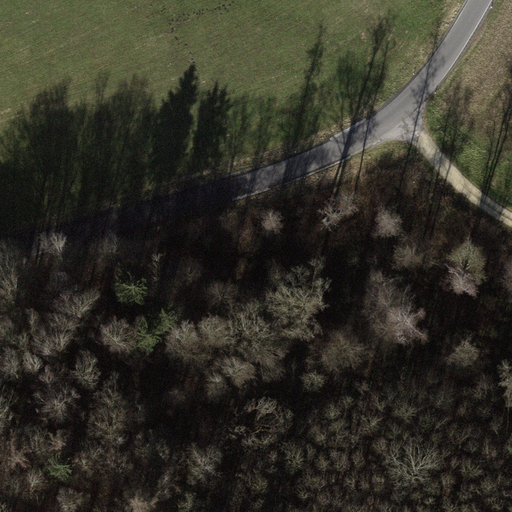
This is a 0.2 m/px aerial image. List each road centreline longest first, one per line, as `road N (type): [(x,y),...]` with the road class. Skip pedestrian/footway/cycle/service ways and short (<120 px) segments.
road 1 (tertiary): [(0,262),(256,183),(396,116),(424,91),(483,0)]
road 2 (track): [(396,116),(511,221)]
